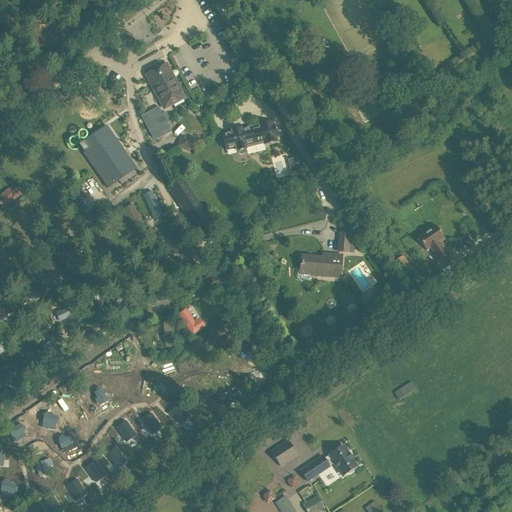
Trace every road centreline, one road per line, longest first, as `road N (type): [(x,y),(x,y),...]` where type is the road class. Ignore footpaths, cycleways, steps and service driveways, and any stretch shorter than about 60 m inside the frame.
road 1 (unknown): [(211,269),(0,413)]
road 2 (unknown): [(511,255),(332,387)]
road 3 (unknown): [(0,280),(156,177)]
road 4 (unknown): [(169,32),(198,74),(224,67),(189,0)]
